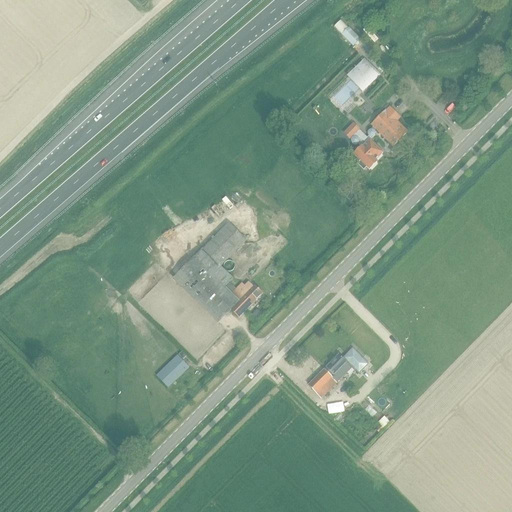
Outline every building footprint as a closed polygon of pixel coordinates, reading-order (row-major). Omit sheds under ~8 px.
[(349,28),(342,35),(353,46),(360,39),(349,28)] [(363,92),(380,76),(364,59),(347,76),(363,92)] [(371,125),(373,127),(375,129),(393,146),(407,132),(396,121),(399,117),(390,108),(386,111),(385,111),(371,125)] [(350,139),(350,138),(351,140),(351,142),(352,143),(354,144),(356,144),(357,143),(361,147),(354,155),(360,161),(357,164),(363,170),(366,167),(369,170),(377,162),(375,160),(382,153),(369,140),(367,138),(366,137),(363,140),(356,133),(359,130),(353,124),(344,133),(350,139)] [(369,136),(367,138),(369,140),(369,139),(372,137),(374,136),(375,134),(375,132),(374,131),(375,129),(373,127),(370,130),(368,131),(368,132),(368,134),(369,136)] [(238,318),(263,293),(253,284),(252,285),(248,282),(244,286),(241,283),(236,289),(229,282),(232,279),(220,267),(245,241),(228,224),(181,272),(225,315),(230,310),(238,318)] [(243,258),(251,253),(247,247),(239,252),(243,258)] [(324,370),(308,385),(321,398),(342,377),(351,368),(358,374),(367,365),(352,350),(343,359),(339,354),(326,368),(334,375),(332,378),(324,370)] [(188,368),(177,356),(157,376),(166,385),(179,373),(181,375),(188,368)]
